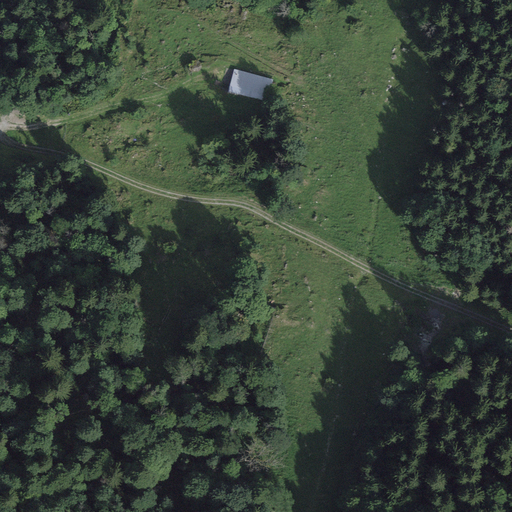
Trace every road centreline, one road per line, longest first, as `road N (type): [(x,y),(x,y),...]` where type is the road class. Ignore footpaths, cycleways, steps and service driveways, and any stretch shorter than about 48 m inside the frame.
road 1 (track): [(511,331),(243,202),(155,190),(0,134)]
road 2 (track): [(0,124),(53,121),(221,74)]
